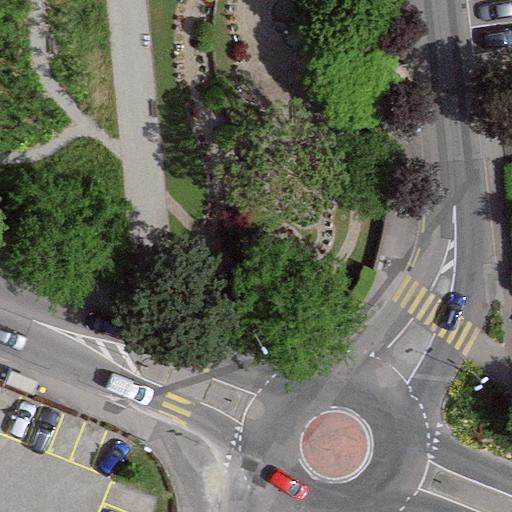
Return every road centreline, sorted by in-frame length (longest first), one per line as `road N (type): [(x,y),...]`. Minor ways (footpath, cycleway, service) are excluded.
road 1 (residential): [(378,387),(434,312),(455,245),(438,0)]
road 2 (tertiary): [(273,410),(0,312)]
road 3 (tertiary): [(378,387),(357,375),(308,377),(273,410)]
road 4 (tertiary): [(511,509),(397,470)]
road 5 (tertiary): [(294,496),(340,509),(383,490),(397,470)]
